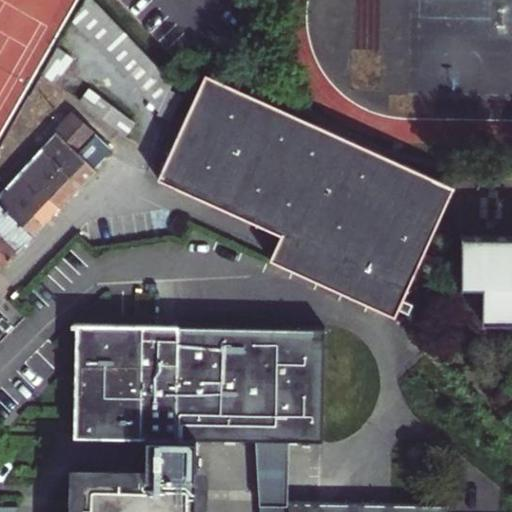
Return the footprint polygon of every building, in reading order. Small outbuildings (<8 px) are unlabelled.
[(0,0),(0,138),(77,5),(79,0),(0,0)] [(104,7),(97,0),(83,0),(76,14),(90,29),(104,7)] [(104,44),(118,21),(104,7),(90,29),(104,44)] [(117,57),(132,36),(126,29),(118,21),(104,44),(117,57)] [(147,52),(132,36),(117,57),(132,73),(147,52)] [(71,58),(56,48),(54,52),(44,68),(59,79),(71,58)] [(145,85),(160,66),(157,63),(147,52),(132,73),(145,85)] [(59,79),(60,80),(67,70),(69,72),(76,62),(71,58),(59,79)] [(173,80),(160,66),(145,85),(155,97),(173,80)] [(453,183),(203,73),(192,99),(157,178),(281,234),(269,259),(396,311),(435,222),(453,183)] [(86,100),(94,88),(91,87),(83,98),(86,100)] [(102,112),(110,101),(94,88),(86,100),(102,112)] [(159,114),(173,119),(175,117),(183,95),(169,90),(159,114)] [(115,122),(123,112),(110,101),(102,112),(108,117),(115,122)] [(115,122),(130,134),(137,123),(123,112),(115,122)] [(59,166),(82,143),(93,132),(73,114),(41,149),(59,166)] [(98,158),(82,143),(59,166),(81,187),(97,170),(92,165),(98,158)] [(20,170),(38,188),(59,166),(41,149),(30,159),(20,170)] [(38,188),(59,208),(70,198),(81,187),(59,166),(38,188)] [(22,204),(38,188),(20,170),(12,178),(4,186),(22,204)] [(0,190),(0,203),(12,215),(22,204),(4,186),(0,190)] [(22,204),(43,225),(51,216),(59,208),(38,188),(22,204)] [(0,203),(0,228),(20,248),(26,242),(32,236),(12,215),(0,203)] [(32,236),(43,225),(22,204),(12,215),(32,236)] [(20,248),(0,228),(0,265),(1,267),(20,248)] [(511,243),(464,244),(464,289),(484,289),(484,327),(511,327),(511,243)] [(326,330),(78,327),(76,441),(119,441),(119,473),(72,472),(71,511),(211,511),(211,473),(198,473),(199,443),(257,443),(295,444),(324,444),(326,330)] [(294,511),(294,503),(295,444),(257,443),(261,511),(294,511)] [(449,511),(450,508),(294,503),(294,511),(449,511)]
